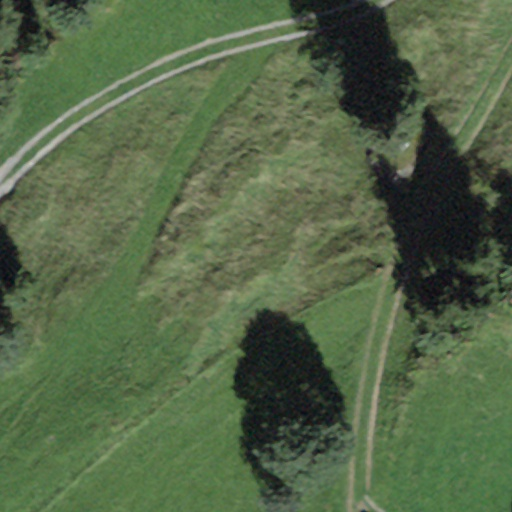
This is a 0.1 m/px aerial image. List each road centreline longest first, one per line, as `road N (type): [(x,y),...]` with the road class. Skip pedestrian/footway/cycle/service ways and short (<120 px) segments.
road 1 (track): [(511,103),(449,205),(395,489),(377,511)]
road 2 (track): [(0,170),(12,180),(134,80),(301,0)]
